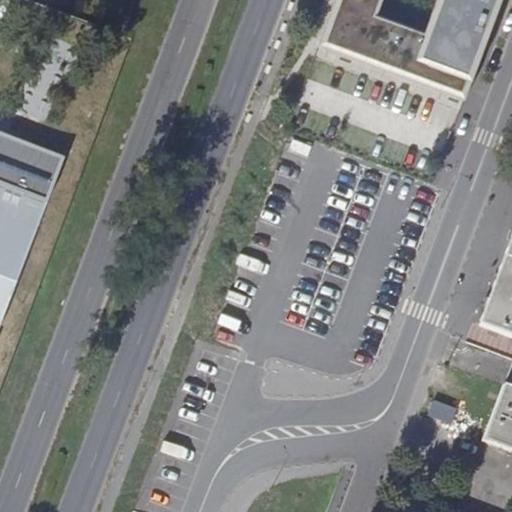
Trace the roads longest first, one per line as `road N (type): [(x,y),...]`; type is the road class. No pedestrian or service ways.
road 1 (primary): [(74,511),(267,0)]
road 2 (primary): [(198,0),(6,511)]
road 3 (unclassified): [(507,93),(391,403),(377,420)]
road 4 (residential): [(377,420),(246,443),(214,472),(199,511)]
road 5 (unknown): [(490,139),(321,87)]
road 6 (residential): [(387,424),(511,473)]
